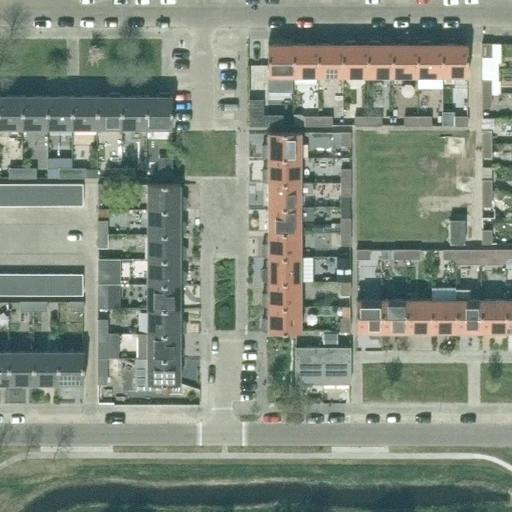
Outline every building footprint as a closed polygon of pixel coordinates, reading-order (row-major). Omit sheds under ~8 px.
[(306,44),(306,42),(295,42),(295,44),(293,44),(293,76),(318,76),(318,44),(306,44)] [(330,44),(330,42),(320,42),(320,44),(318,44),(318,76),(343,76),(343,44),(330,44)] [(355,44),(355,42),(345,42),(345,44),(343,44),(343,76),(367,76),(367,44),(355,44)] [(380,44),(380,42),(370,42),(370,44),(367,44),(367,76),(392,76),(392,44),(380,44)] [(405,44),(405,42),(394,42),(394,44),(392,44),(392,76),(417,76),(417,44),(405,44)] [(429,44),(429,42),(419,42),(419,44),(417,44),(417,76),(442,76),(442,44),(429,44)] [(454,44),(454,42),(444,42),(444,44),(442,44),(442,76),(467,76),(467,44),(454,44)] [(293,76),(293,44),(268,44),(268,76),(293,76)] [(491,57),(491,44),(481,44),(481,57),(491,57)] [(481,57),(481,81),(491,81),(498,81),(498,57),(491,57),(481,57)] [(481,94),(491,94),(491,81),(481,81),(481,94)] [(20,96),(20,93),(10,93),(10,96),(0,95),(0,128),(22,128),(22,96),(20,96)] [(45,96),(45,93),(34,93),(34,96),(22,96),(22,128),(47,128),(47,96),(45,96)] [(69,96),(69,93),(59,93),(59,96),(47,96),(47,128),(72,128),(72,96),(69,96)] [(94,96),(94,93),(84,93),(84,96),(72,96),(72,128),(96,128),(96,96),(94,96)] [(119,96),(119,93),(109,93),(109,96),(96,96),(96,128),(121,128),(121,95),(119,96)] [(144,95),(144,93),(134,93),(134,96),(121,95),(121,128),(146,128),(146,95),(144,95)] [(170,95),(170,93),(159,93),(159,95),(146,95),(146,128),(172,128),(172,95),(170,95)] [(481,119),(491,119),(491,94),(481,94),(481,119)] [(262,117),(262,101),(249,101),(249,126),(281,126),(281,117),(262,117)] [(318,126),(318,117),(305,117),(305,126),(318,126)] [(318,117),(318,126),(332,126),(332,117),(318,117)] [(367,126),(367,117),(354,117),(354,126),(367,126)] [(367,117),(367,126),(381,126),(381,117),(367,117)] [(417,126),(417,117),(404,117),(404,126),(417,126)] [(417,117),(417,126),(430,126),(430,117),(417,117)] [(468,117),(454,117),(454,126),(468,126),(468,117)] [(481,144),(491,144),(491,130),(481,130),(481,144)] [(491,218),(491,207),(491,193),(481,193),(481,169),(481,144),(481,130),(481,218),(491,218)] [(300,158),(300,132),(268,132),(268,143),(266,143),(262,145),(262,155),(266,157),(268,157),(268,158),(300,158)] [(350,146),(350,132),(340,132),(340,146),(350,146)] [(491,169),(491,144),(481,144),(481,169),(491,169)] [(300,183),(300,158),(268,158),(268,169),(266,169),(262,170),(262,181),(266,182),(268,182),(268,183),(300,183)] [(9,178),(22,178),(22,168),(9,168),(9,178)] [(22,168),(22,178),(36,178),(36,168),(22,168)] [(58,178),(72,178),(72,168),(58,168),(58,178)] [(72,168),(72,178),(85,178),(85,168),(72,168)] [(108,178),(121,178),(121,168),(108,168),(108,178)] [(121,168),(121,178),(135,178),(135,168),(121,168)] [(172,178),(172,168),(158,168),(158,178),(172,178)] [(350,183),(350,168),(340,168),(340,183),(350,183)] [(491,193),(491,169),(481,169),(481,193),(491,193)] [(312,183),(300,183),(268,183),(268,207),(300,207),(300,192),(312,192),(312,183)] [(350,196),(350,183),(340,183),(340,196),(350,196)] [(6,212),(16,212),(16,184),(6,184),(6,212)] [(16,212),(27,212),(27,184),(16,184),(16,212)] [(27,212),(38,212),(38,184),(27,184),(27,212)] [(38,212),(49,212),(49,184),(38,184),(38,212)] [(49,212),(60,212),(60,184),(49,184),(49,212)] [(60,212),(71,212),(71,184),(60,184),(60,212)] [(71,212),(82,212),(82,184),(71,184),(71,212)] [(97,198),(107,198),(107,184),(97,184),(97,198)] [(182,209),(186,207),(186,197),(182,195),(180,195),(180,184),(147,184),(147,209),(180,209),(182,209)] [(350,196),(340,196),(340,207),(350,207),(350,196)] [(313,207),(300,207),(268,207),(268,232),(300,232),(300,217),(313,217),(313,207)] [(350,219),(350,207),(340,207),(340,219),(350,219)] [(182,233),(185,232),(185,221),(182,220),(180,220),(180,209),(147,209),(147,234),(180,234),(180,233),(182,233)] [(340,232),(350,232),(350,219),(340,219),(340,232)] [(464,220),(455,220),(449,220),(449,244),(464,244),(464,220)] [(97,234),(107,234),(107,221),(97,221),(97,234)] [(491,244),(491,229),(481,229),(481,244),(491,244)] [(300,257),(300,232),(268,232),(268,242),(266,242),(262,244),(262,254),(266,256),(268,256),(268,257),(300,257)] [(350,257),(350,232),(340,232),(340,257),(350,257)] [(107,247),(107,234),(97,234),(97,248),(107,247)] [(181,258),(185,256),(185,246),(181,244),(180,244),(180,234),(147,234),(147,259),(180,259),(180,258),(181,258)] [(370,259),(370,250),(356,250),(356,259),(370,259)] [(393,259),(393,250),(381,250),(381,259),(393,259)] [(406,259),(406,250),(393,250),(393,259),(406,259)] [(406,250),(406,259),(419,259),(419,250),(406,250)] [(456,259),(456,250),(442,250),(442,259),(456,259)] [(456,250),(456,259),(469,259),(469,250),(456,250)] [(506,259),(506,250),(492,250),(492,259),(506,259)] [(300,282),(300,257),(268,257),(268,267),(266,267),(262,269),(262,279),(266,281),(268,281),(268,282),(300,282)] [(182,283),(185,281),(185,271),(182,269),(180,269),(180,259),(147,259),(147,284),(180,284),(180,283),(182,283)] [(49,295),(60,295),(60,267),(49,268),(49,295)] [(60,295),(71,295),(71,267),(60,267),(60,295)] [(71,295),(82,295),(82,267),(71,267),(71,295)] [(6,295),(17,295),(17,268),(6,268),(6,295)] [(17,295),(27,295),(27,268),(17,268),(17,295)] [(27,295),(38,295),(38,268),(27,268),(27,295)] [(38,295),(49,295),(49,268),(38,268),(38,295)] [(340,282),(350,282),(350,268),(340,268),(340,282)] [(97,283),(107,283),(107,270),(97,270),(97,283)] [(300,307),(300,282),(268,282),(268,292),(266,292),(262,293),(262,304),(266,306),(268,306),(300,307)] [(350,295),(350,282),(340,282),(340,295),(350,295)] [(107,308),(107,297),(107,283),(97,283),(97,308),(107,308)] [(180,309),(180,284),(147,284),(147,308),(180,309)] [(381,332),(381,300),(356,300),(356,332),(367,332),(367,334),(369,338),(379,338),(381,334),(381,332)] [(406,332),(406,300),(381,300),(381,332),(406,332)] [(431,332),(431,300),(406,300),(406,332),(417,332),(417,334),(418,338),(429,338),(430,334),(430,332),(431,332)] [(456,332),(456,300),(431,300),(431,332),(441,332),(441,334),(443,338),(453,338),(455,334),(455,332),(456,332)] [(481,332),(481,300),(456,300),(456,332),(481,332)] [(506,332),(506,300),(481,300),(481,332),(506,332)] [(33,302),(33,312),(46,312),(46,301),(33,302)] [(69,312),(83,312),(83,301),(70,301),(69,312)] [(20,312),(33,312),(33,302),(20,302),(20,312)] [(300,332),(300,307),(268,306),(268,318),(266,318),(262,319),(262,330),(266,331),(268,331),(268,332),(300,332)] [(181,333),(185,331),(185,321),(181,319),(180,319),(180,309),(147,308),(147,333),(180,333),(181,333)] [(350,332),(350,318),(340,318),(340,332),(350,332)] [(97,333),(107,333),(107,320),(97,320),(97,333)] [(107,358),(107,333),(97,333),(97,358),(107,358)] [(180,333),(147,333),(137,333),(137,358),(147,358),(180,358),(180,333)] [(322,382),(322,347),(295,347),(295,384),(312,384),(312,382),(322,382)] [(350,384),(350,347),(322,347),(322,382),(333,382),(333,384),(350,384)] [(0,383),(8,384),(8,352),(0,351),(0,383)] [(23,386),(23,384),(33,384),(33,351),(8,352),(8,384),(9,384),(9,386),(11,390),(21,390),(23,386)] [(48,386),(48,384),(58,384),(58,351),(33,351),(33,384),(34,384),(34,386),(36,390),(46,390),(48,386)] [(72,386),(72,384),(83,384),(83,351),(58,351),(58,384),(59,384),(59,386),(60,390),(71,390),(72,386)] [(97,384),(107,384),(107,358),(97,358),(97,380),(97,384)] [(180,358),(147,358),(137,358),(135,358),(135,389),(157,389),(157,384),(180,384),(180,358)]
